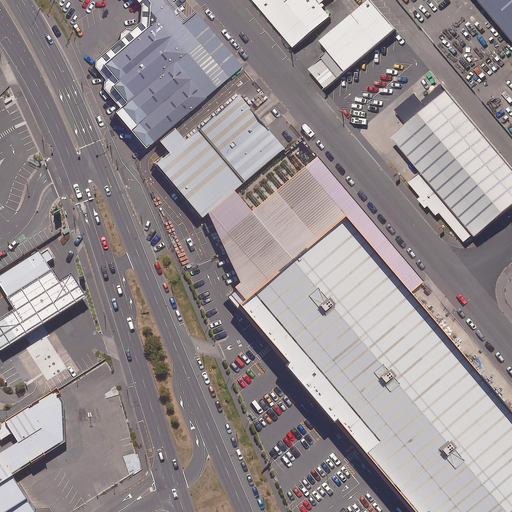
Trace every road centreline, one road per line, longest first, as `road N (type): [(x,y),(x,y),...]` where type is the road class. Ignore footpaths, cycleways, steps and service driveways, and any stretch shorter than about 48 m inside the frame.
road 1 (unclassified): [(220,0),(456,285)]
road 2 (secondary): [(129,333),(68,150),(0,25)]
road 3 (secondary): [(18,0),(138,254)]
road 4 (secondary): [(179,356),(244,511)]
road 5 (secondary): [(174,480),(129,333)]
road 6 (secondary): [(179,356),(179,393),(199,454),(191,473),(174,480)]
